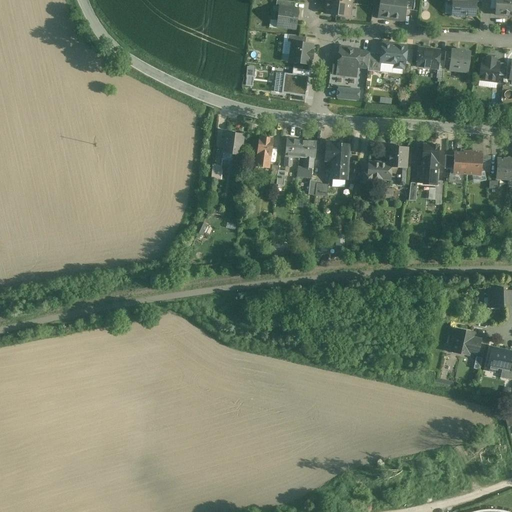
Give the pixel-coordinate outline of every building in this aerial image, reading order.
[(294,3),(277,0),(276,7),(279,7),(294,9),(294,3)] [(380,0),(380,6),(378,17),(391,19),(393,0),(380,0)] [(406,0),(393,0),(391,19),(404,20),(405,10),(406,0)] [(414,0),(406,0),(405,10),(413,11),(414,0)] [(473,0),(452,0),(452,4),(452,15),(454,15),(456,17),(462,17),(464,16),(475,16),(476,0),(473,0)] [(510,0),(496,0),(496,15),(509,16),(510,0)] [(350,4),(327,1),(325,14),(349,17),(350,4)] [(294,9),(279,7),(279,13),(275,12),(273,21),(278,21),(277,27),(295,30),(298,9),(294,9)] [(306,37),(288,35),(287,42),(292,43),(292,42),(305,44),(306,37)] [(305,44),(292,42),(292,43),(290,62),(310,65),(310,59),(312,59),(313,52),(311,51),(312,45),(305,44)] [(406,47),(382,45),(381,54),(381,62),(395,64),(395,68),(403,69),(403,65),(404,65),(406,47)] [(347,48),(342,47),(340,49),(338,66),(357,68),(357,67),(358,52),(359,51),(349,50),(347,48)] [(440,51),(418,48),(416,67),(437,69),(438,61),(440,51)] [(464,51),(456,50),(456,51),(452,51),(449,70),(456,71),(458,69),(467,71),(470,53),(464,52),(464,51)] [(369,53),(358,52),(357,67),(368,69),(369,53)] [(381,54),(369,53),(368,69),(367,71),(380,72),(381,62),(381,54)] [(495,59),(487,58),(486,62),(481,61),(479,80),(497,82),(498,76),(498,75),(499,63),(494,63),(495,59)] [(444,62),(438,61),(437,69),(436,79),(442,79),(444,62)] [(284,74),(276,73),(275,82),(283,83),(284,74)] [(296,75),(284,74),(283,83),(275,82),(274,92),(282,93),(305,97),(308,77),(296,75)] [(359,89),(337,87),(336,98),(358,101),(359,89)] [(244,135),(226,133),(224,140),(223,140),(222,148),(223,148),(223,153),(241,156),(244,135)] [(273,139),(259,137),(257,154),(255,167),(261,168),(269,169),(271,156),(273,139)] [(301,141),(287,140),(285,156),(284,166),(291,167),(292,157),(299,158),(301,141)] [(316,143),(301,141),(299,158),(304,158),(303,168),(298,167),(297,178),(311,179),(312,169),(313,169),(314,159),(315,159),(316,143)] [(349,145),(334,144),(334,143),(326,143),(325,161),(332,161),(331,179),(332,179),(332,187),(344,188),(345,180),(346,180),(347,162),(348,162),(349,145)] [(433,146),(424,145),(423,145),(422,167),(419,167),(418,178),(421,178),(421,184),(435,185),(436,185),(436,181),(438,146),(433,145),(433,146)] [(407,148),(389,147),(388,164),(368,162),(367,174),(364,174),(364,183),(372,183),(372,176),(397,178),(397,184),(399,186),(403,186),(405,184),(406,168),(407,148)] [(463,153),(454,152),(454,156),(453,170),(453,174),(467,175),(468,151),(463,151),(463,153)] [(482,154),(472,153),(472,151),(468,151),(467,175),(481,176),(482,166),(482,156),(482,154)] [(454,156),(445,155),(444,169),(453,170),(454,156)] [(491,156),(482,156),(482,166),(490,166),(491,156)] [(511,159),(497,159),(496,179),(511,180),(511,159)] [(359,164),(350,163),(348,180),(357,181),(359,164)] [(222,166),(212,165),(211,179),(221,180),(222,166)] [(285,171),(278,170),(277,178),(276,184),(284,185),(285,171)] [(317,181),(310,181),(308,195),(315,196),(316,184),(317,181)] [(443,181),(436,181),(436,185),(435,185),(434,200),(441,200),(443,181)] [(498,182),(489,181),(489,189),(498,190),(498,182)] [(417,183),(411,183),(409,201),(416,201),(417,183)] [(328,185),(316,184),(315,196),(327,197),(328,185)] [(205,221),(200,231),(206,234),(211,224),(205,221)] [(505,288),(487,289),(488,309),(499,308),(499,306),(506,306),(505,302),(505,291),(505,288)] [(473,333),(458,330),(453,352),(468,356),(468,352),(477,354),(480,341),(471,339),(473,333)] [(511,352),(491,347),(486,368),(497,370),(497,369),(508,371),(510,371),(511,363),(511,362),(510,362),(511,352)] [(482,359),(476,357),(473,369),(480,370),(482,359)]
